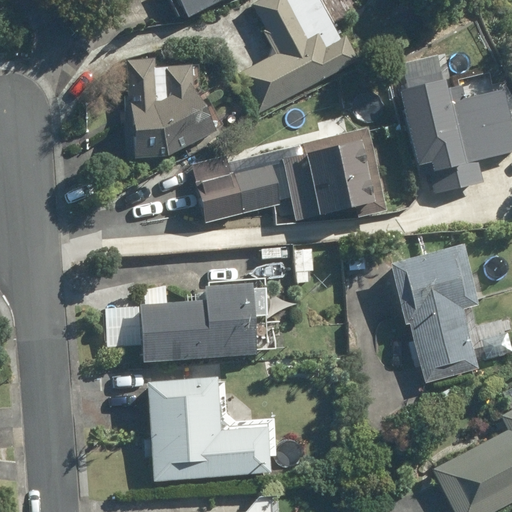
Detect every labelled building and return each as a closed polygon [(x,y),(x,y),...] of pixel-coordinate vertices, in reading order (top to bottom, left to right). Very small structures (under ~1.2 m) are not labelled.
[(167,0),(176,17),(185,13),(187,17),(219,0),(167,0)] [(262,30),(275,54),(238,74),(258,113),(358,60),(345,36),(340,39),(319,0),(262,0),(252,5),(264,29),(262,30)] [(128,98),(125,98),(126,118),(124,118),(126,164),(157,163),(157,156),(174,155),(214,131),(190,66),(153,68),(152,60),(125,61),(128,98)] [(300,144),(302,152),(280,157),(295,220),(355,206),(358,216),(385,209),(365,128),(300,144)] [(270,165),(277,164),(275,153),(225,164),(224,157),(192,164),(205,223),(279,206),(270,165)] [(452,222),(437,223),(438,233),(452,232),(452,222)] [(461,245),(390,263),(405,324),(411,322),(426,382),(477,369),(461,310),(476,306),(461,245)] [(310,250),(294,251),(295,272),(311,271),(310,250)] [(205,301),(140,305),(143,361),(255,354),(250,285),(204,288),(205,301)] [(150,438),(142,439),(143,457),(151,456),(153,481),(270,472),(266,426),(220,430),(216,377),(145,383),(150,438)] [(507,431),(432,471),(453,511),(491,511),(511,501),(511,411),(501,418),(507,431)] [(276,511),(276,496),(260,497),(246,511),(276,511)]
